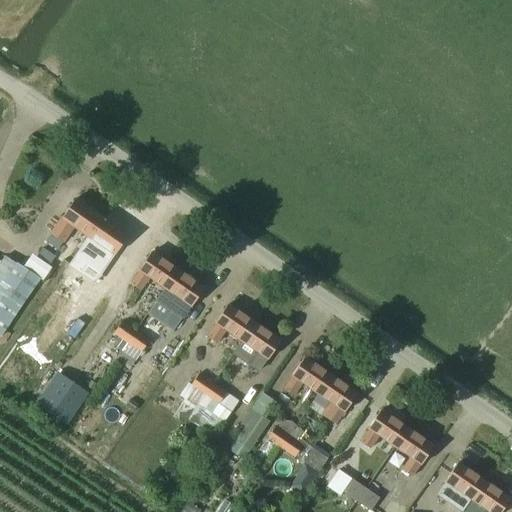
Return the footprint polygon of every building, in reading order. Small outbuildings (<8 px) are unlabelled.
[(75,199),(50,235),(63,243),(63,244),(74,227),(88,237),(101,218),(75,199)] [(101,218),(88,237),(102,247),(91,262),(104,272),(115,255),(128,236),(101,218)] [(50,235),(45,242),(57,250),(63,243),(50,235)] [(43,252),(38,261),(49,268),(55,260),(43,252)] [(139,271),(130,284),(141,291),(150,278),(165,289),(177,271),(151,253),(139,271)] [(0,338),(39,280),(5,257),(0,263),(0,338)] [(177,271),(165,289),(180,299),(171,312),(182,320),(191,307),(192,307),(204,289),(177,271)] [(63,334),(79,341),(100,295),(84,288),(63,334)] [(215,323),(206,336),(217,344),(226,331),(241,341),(254,323),(227,305),(215,323)] [(122,322),(114,335),(126,344),(127,344),(136,331),(135,331),(122,322)] [(241,341),(233,353),(249,364),(248,365),(259,373),(268,359),(280,341),(254,323),(241,341)] [(136,331),(127,344),(141,353),(150,340),(136,331)] [(291,376),(283,389),(294,397),(303,384),(318,394),(330,376),(303,358),(291,376)] [(57,373),(35,407),(67,428),(89,394),(57,373)] [(184,404),(176,417),(182,421),(211,382),(198,373),(191,385),(188,383),(179,397),(182,399),(180,402),(184,404)] [(330,376),(318,394),(320,395),(314,404),(323,410),(320,415),(335,425),(344,411),(345,412),(357,394),(330,376)] [(211,382),(182,421),(186,423),(188,418),(195,423),(203,413),(212,418),(222,425),(237,401),(211,382)] [(243,461),(271,422),(252,409),(241,425),(244,427),(228,450),(243,461)] [(368,428),(359,442),(370,449),(379,436),(394,446),(407,429),(380,410),(368,428)] [(275,427),(256,455),(262,459),(256,467),(263,471),(280,447),(282,449),(290,437),(298,424),(292,422),(285,420),(279,422),(274,427),(275,427)] [(407,429),(394,446),(409,457),(400,470),(412,478),(421,465),(433,447),(407,429)] [(290,437),(282,449),(294,457),(303,446),(290,437)] [(328,458),(305,443),(295,458),(318,473),(328,458)] [(445,481),(436,495),(447,502),(461,511),(463,511),(472,500),(484,482),(457,464),(445,481)] [(338,471),(330,484),(327,488),(341,497),(343,493),(356,502),(365,489),(338,471)] [(484,482),(472,500),(486,510),(485,511),(502,511),(511,500),(484,482)] [(365,489),(356,502),(372,511),(380,499),(365,489)]
